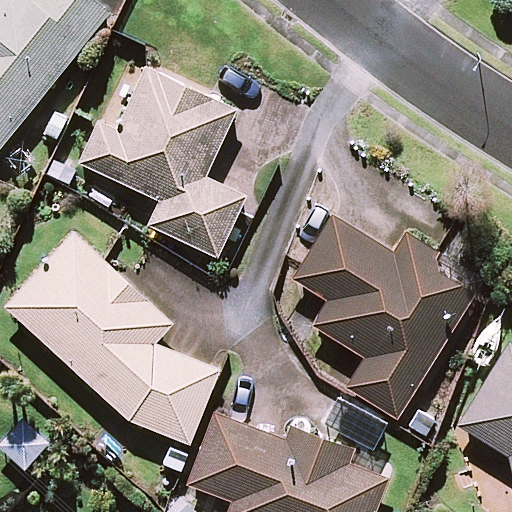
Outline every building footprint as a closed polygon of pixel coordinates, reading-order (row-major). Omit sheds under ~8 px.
[(0,0),(0,143),(107,8),(96,0),(0,0)] [(235,105),(145,63),(117,123),(100,115),(79,160),(160,197),(148,222),(216,253),(244,193),(203,174),(235,105)] [(392,251),(333,213),(293,275),(327,297),(311,321),(364,354),(346,384),(394,414),(480,280),(404,232),(392,251)] [(169,319),(72,230),(6,303),(127,413),(187,439),(218,366),(152,338),(169,319)] [(511,342),(509,340),(459,423),(511,454),(511,471),(494,500),(511,510),(511,342)] [(285,436),(214,409),(187,480),(234,497),(227,511),(371,511),(386,474),(347,460),(352,447),(290,423),(285,436)] [(48,438),(22,416),(0,441),(0,444),(24,466),(48,438)] [(207,511),(183,488),(163,509),(165,511),(207,511)]
